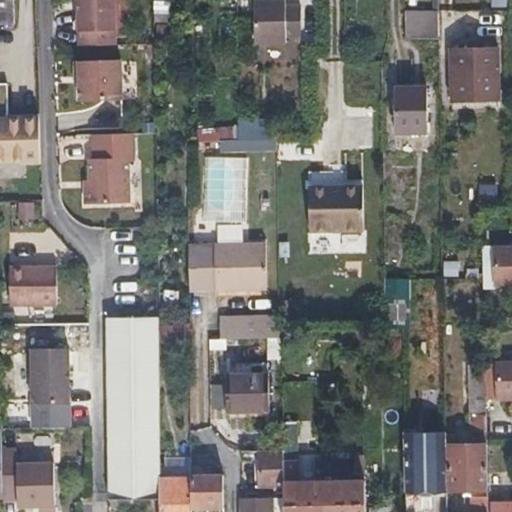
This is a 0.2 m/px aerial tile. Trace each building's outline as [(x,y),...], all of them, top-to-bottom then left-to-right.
[(0,0),(0,23),(1,24),(13,23),(11,0),(0,0)] [(125,0),(89,0),(90,26),(126,24),(125,0)] [(168,0),(153,0),(154,20),(169,20),(168,0)] [(281,3),(251,4),(251,48),(282,47),(281,32),(287,32),(287,18),(281,18),(281,3)] [(437,40),(437,14),(404,14),(405,39),(437,40)] [(450,102),(473,102),(496,101),(495,50),(449,51),(450,102)] [(119,64),(75,65),(75,81),(78,81),(79,88),(79,106),(121,104),(119,64)] [(393,137),(410,137),(426,137),(425,92),(393,92),(393,137)] [(0,112),(0,160),(34,160),(33,112),(0,112)] [(259,128),(259,141),(264,141),(269,140),(275,140),(278,140),(278,128),(259,128)] [(131,138),(91,139),(92,158),(126,157),(131,157),(131,138)] [(269,140),(264,141),(259,141),(253,141),(254,151),(276,151),(275,140),(269,140)] [(83,203),(126,202),(126,157),(92,158),(88,158),(88,180),(88,187),(83,187),(83,203)] [(364,232),(363,188),(309,189),(310,233),(364,232)] [(186,289),(225,289),(265,288),(264,244),(186,245),(186,289)] [(511,285),(511,248),(492,250),(494,286),(511,285)] [(56,268),(9,268),(9,306),(56,306),(56,268)] [(383,280),(385,304),(407,302),(405,278),(383,280)] [(242,339),(279,338),(279,316),(242,317),(242,339)] [(223,339),(242,339),(242,317),(222,317),(222,339),(223,339)] [(157,499),(157,479),(155,318),(104,319),(107,499),(157,499)] [(187,323),(180,323),(174,323),(175,337),(187,337),(187,323)] [(207,349),(216,349),(224,348),(223,339),(222,339),(207,339),(207,349)] [(279,340),(272,340),(265,341),(266,361),(279,360),(279,340)] [(65,349),(30,350),(30,405),(66,404),(65,349)] [(511,364),(498,365),(500,400),(511,399),(511,364)] [(445,436),(446,491),(471,490),(471,510),(461,510),(461,511),(486,511),(484,366),(468,366),(469,433),(479,433),(479,445),(451,445),(451,436),(445,436)] [(224,412),(245,411),(267,411),(266,377),(223,377),(224,412)] [(405,492),(446,491),(445,436),(433,436),(415,436),(415,431),(404,431),(405,492)] [(296,439),(280,440),(281,450),(281,459),(296,459),(296,439)] [(1,450),(2,493),(2,501),(17,501),(17,507),(37,507),(37,511),(53,511),(52,463),(16,465),(15,450),(1,450)] [(259,486),(281,486),(281,459),(281,450),(258,450),(259,486)] [(363,453),(358,453),(354,453),(354,473),(363,473),(363,453)] [(281,493),(281,511),(364,511),(363,481),(292,482),(291,471),(297,471),(296,459),(281,459),(281,486),(281,493)] [(189,475),(189,479),(189,508),(222,508),(221,475),(189,475)] [(189,479),(157,479),(157,499),(157,511),(189,511),(189,508),(189,479)] [(281,511),(281,493),(271,493),(271,498),(239,499),(239,511),(281,511)] [(488,511),(511,511),(511,503),(488,504),(488,511)]
